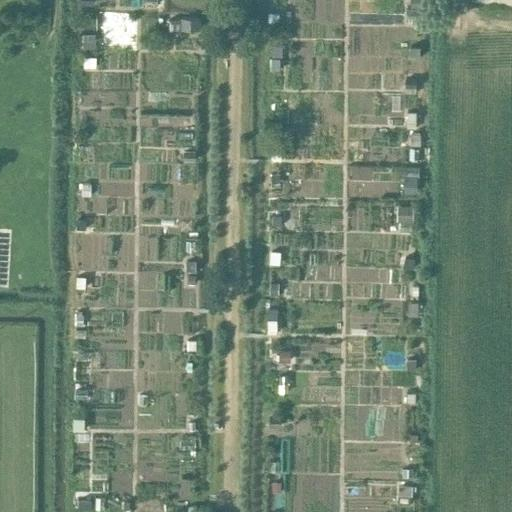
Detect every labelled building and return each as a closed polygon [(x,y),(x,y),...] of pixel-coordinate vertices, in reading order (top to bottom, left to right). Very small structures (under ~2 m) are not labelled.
[(169,19),(169,33),(181,33),(181,30),(182,30),(201,30),(201,20),(201,18),(199,18),(182,18),(182,19),(169,19)] [(95,34),(84,34),(84,47),(96,47),(95,35),(95,34)] [(410,46),(410,56),(420,56),(420,46),(410,46)] [(84,57),(84,66),(96,66),(97,57),(84,57)] [(411,133),(411,145),(421,145),(421,133),(411,133)] [(418,178),(408,177),(408,191),(418,191),(418,178)] [(403,203),(403,219),(412,219),(413,203),(403,203)] [(77,218),(77,228),(86,228),(86,218),(77,218)] [(405,256),(403,267),(414,269),(415,257),(405,256)] [(77,276),(77,287),(85,287),(86,277),(77,276)] [(279,283),(270,283),(271,293),(279,293),(279,283)] [(409,301),(409,313),(419,313),(419,301),(409,301)] [(269,307),(268,332),(277,332),(278,307),(269,307)] [(291,350),(279,350),(279,362),(291,362),(291,350)] [(407,358),(407,369),(416,369),(416,358),(407,358)] [(280,375),(279,384),(288,384),(288,375),(280,375)] [(407,392),(406,402),(415,402),(416,392),(407,392)] [(403,468),(403,476),(413,477),(413,468),(403,468)] [(281,481),(272,481),(272,492),(281,491),(281,481)] [(399,484),(399,495),(412,495),(413,485),(399,484)] [(80,498),(80,508),(91,508),(91,498),(80,498)]
